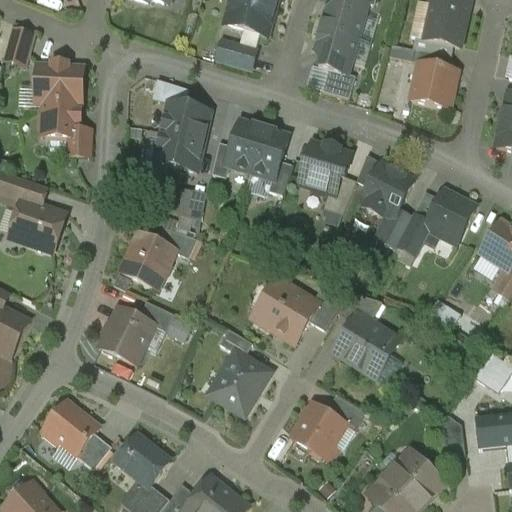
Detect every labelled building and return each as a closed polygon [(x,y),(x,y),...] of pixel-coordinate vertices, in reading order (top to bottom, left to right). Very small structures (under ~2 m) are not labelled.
[(127,0),(127,2),(148,8),(149,4),(164,8),(166,0),(127,0)] [(276,12),(234,0),(225,30),(267,42),(276,12)] [(233,0),(234,0),(276,12),(279,0),(233,0)] [(349,3),(340,0),(337,9),(327,14),(322,35),(358,45),(368,10),(369,8),(349,3)] [(378,0),(350,0),(349,3),(369,8),(368,10),(375,11),(378,0)] [(460,1),(454,0),(429,0),(428,9),(433,10),(426,45),(460,53),(468,15),(457,13),(460,1)] [(358,45),(322,35),(316,55),(321,65),(319,73),(328,76),(348,82),(348,80),(358,45)] [(34,42),(13,36),(6,60),(27,66),(34,42)] [(258,57),(223,47),(217,66),(252,76),(258,57)] [(436,60),(416,56),(413,68),(420,69),(434,72),(436,60)] [(452,64),(436,60),(434,72),(450,76),(452,64)] [(68,70),(53,69),(53,72),(40,71),(38,71),(38,73),(38,81),(34,81),(34,92),(37,93),(37,108),(36,108),(36,110),(38,110),(38,109),(44,110),(43,118),(40,118),(39,133),(42,133),(42,135),(56,136),(56,143),(69,144),(70,135),(78,136),(79,128),(81,128),(81,117),(79,117),(79,111),(80,112),(82,112),(82,110),(84,75),(84,74),(82,73),(82,74),(68,73),(68,70)] [(434,72),(420,69),(412,106),(450,114),(458,77),(450,76),(434,72)] [(348,82),(328,76),(322,97),(349,105),(356,83),(348,80),(348,82)] [(168,90),(158,87),(154,106),(164,108),(168,90)] [(511,99),(508,98),(505,116),(503,116),(500,126),(511,128),(511,99)] [(210,118),(169,109),(156,169),(197,178),(210,118)] [(511,128),(500,126),(498,135),(500,136),(496,153),(511,156),(511,128)] [(258,133),(240,127),(233,153),(227,171),(230,172),(251,179),(265,133),(259,131),(258,133)] [(272,135),(265,133),(251,179),(273,186),(276,186),(281,168),(289,142),(271,137),(272,135)] [(78,136),(70,135),(69,144),(68,162),(90,163),(92,136),(78,136)] [(326,151),(326,153),(314,149),(312,148),(312,150),(300,189),(300,190),(301,191),(315,195),(314,198),(329,202),(330,199),(336,201),(340,187),(345,185),(345,183),(352,162),(352,161),(351,160),(350,160),(339,157),(340,155),(337,154),(337,156),(328,153),(329,151),(326,151)] [(233,153),(220,149),(213,180),(226,184),(230,172),(227,171),(233,153)] [(281,168),(276,186),(273,186),(269,198),(283,202),(293,171),(281,168)] [(415,187),(381,170),(362,209),(366,212),(368,217),(379,222),(384,221),(389,223),(395,226),(400,217),(415,187)] [(2,181),(0,185),(0,208),(20,215),(23,207),(12,203),(18,187),(2,181)] [(345,185),(340,187),(336,201),(330,199),(329,202),(325,215),(343,221),(357,188),(345,183),(345,185)] [(47,197),(18,187),(12,203),(23,207),(42,213),(47,197)] [(428,228),(425,234),(429,235),(458,250),(476,213),(444,197),(428,228)] [(42,213),(23,207),(20,215),(11,241),(28,247),(27,250),(36,253),(37,256),(42,258),(45,257),(53,260),(64,227),(49,222),(51,216),(42,213)] [(203,217),(180,212),(178,221),(201,226),(203,217)] [(395,226),(389,223),(377,246),(396,256),(397,253),(412,224),(400,217),(395,226)] [(412,224),(397,253),(415,262),(429,235),(425,234),(428,228),(414,221),(412,224)] [(511,234),(501,227),(481,259),(506,276),(509,277),(511,272),(511,234)] [(198,246),(164,234),(157,249),(176,258),(175,259),(189,265),(198,246)] [(157,249),(139,240),(122,279),(158,296),(163,285),(167,284),(171,276),(169,273),(175,259),(176,258),(157,249)] [(511,272),(509,277),(506,276),(494,295),(510,305),(511,302),(511,272)] [(314,308),(277,286),(253,324),(296,351),(310,328),(320,312),(314,308)] [(11,301),(0,294),(0,312),(4,315),(11,301)] [(344,311),(321,297),(314,308),(320,312),(310,328),(327,338),(338,320),(344,311)] [(383,310),(351,299),(344,311),(338,320),(354,330),(359,322),(371,330),(383,310)] [(175,322),(147,308),(139,325),(155,332),(154,333),(167,339),(175,322)] [(4,315),(0,312),(0,357),(12,364),(30,329),(4,315)] [(139,325),(120,315),(101,354),(136,371),(154,333),(155,332),(139,325)] [(371,330),(359,322),(354,330),(336,359),(376,384),(399,347),(371,330)] [(170,337),(190,346),(196,332),(176,323),(170,337)] [(253,351),(230,336),(220,351),(236,361),(237,359),(245,365),(253,351)] [(475,384),(499,400),(511,380),(511,371),(492,358),(475,384)] [(245,365),(237,359),(236,361),(211,401),(244,422),(270,380),(245,365)] [(367,421),(337,402),(327,419),(345,430),(344,432),(356,439),(367,421)] [(100,435),(67,410),(45,438),(46,439),(45,442),(58,452),(60,450),(77,464),(95,441),(100,435)] [(327,419),(314,412),(315,411),(313,410),(312,412),(313,412),(293,445),(292,444),(291,445),(293,446),(310,456),(311,460),(319,465),(323,464),(331,469),(332,467),(325,463),(344,432),(345,430),(327,419)] [(462,433),(448,422),(443,427),(445,444),(463,442),(462,433)] [(511,422),(478,426),(481,456),(507,454),(511,496),(511,495),(511,422)] [(113,455),(95,441),(77,464),(95,478),(113,455)] [(463,442),(445,444),(448,466),(466,464),(463,442)] [(171,469),(138,443),(129,454),(130,463),(122,473),(144,490),(150,495),(151,493),(171,469)] [(425,511),(445,491),(412,459),(390,481),(422,511),(425,511)] [(422,511),(390,481),(368,503),(377,511),(422,511)] [(246,511),(212,484),(197,503),(189,511),(246,511)] [(150,495),(144,490),(126,511),(167,511),(170,508),(151,493),(150,495)] [(189,511),(197,503),(183,492),(170,508),(167,511),(189,511)] [(52,511),(44,503),(37,502),(29,493),(7,511),(52,511)]
